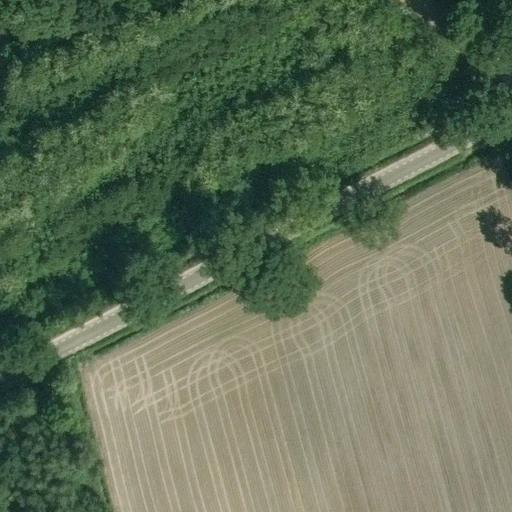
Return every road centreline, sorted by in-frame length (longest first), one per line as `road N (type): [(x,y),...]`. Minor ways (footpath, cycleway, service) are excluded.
road 1 (unclassified): [(0,377),(511,108)]
road 2 (track): [(511,79),(401,0)]
